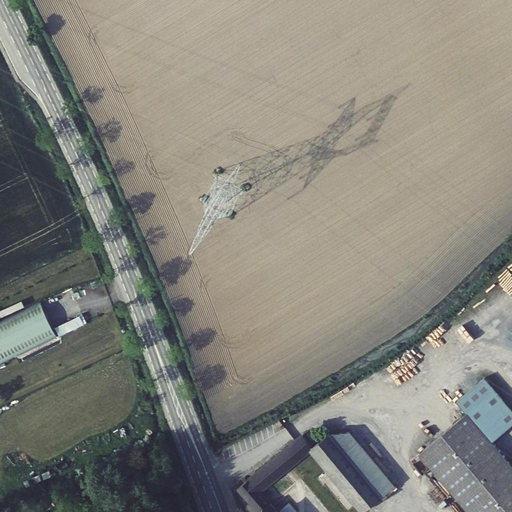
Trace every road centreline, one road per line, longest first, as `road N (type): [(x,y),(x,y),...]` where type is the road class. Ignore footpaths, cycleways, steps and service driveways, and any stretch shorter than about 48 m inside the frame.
road 1 (primary): [(144,316),(1,0)]
road 2 (primary): [(226,511),(144,316)]
road 3 (primary): [(144,316),(209,511)]
road 4 (unknown): [(202,492),(315,419),(355,406)]
road 5 (unknown): [(355,406),(478,342)]
road 6 (unknown): [(355,406),(426,511)]
